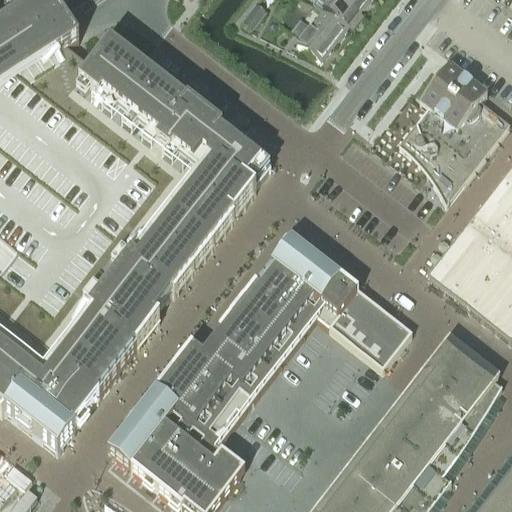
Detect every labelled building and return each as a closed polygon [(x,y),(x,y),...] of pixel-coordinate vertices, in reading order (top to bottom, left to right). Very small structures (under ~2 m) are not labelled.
[(346,35),(359,18),(335,0),(311,0),(316,4),(312,9),(322,17),(346,35)] [(335,0),(359,18),(372,1),(370,0),(335,0)] [(45,5),(0,34),(0,423),(52,464),(165,316),(271,178),(103,50),(86,76),(60,58),(73,49),(62,32),(45,5)] [(265,17),(255,9),(240,28),(250,36),(265,17)] [(322,17),(309,34),(296,51),(320,69),(346,35),(322,17)] [(401,149),(398,153),(408,162),(417,171),(426,182),(433,192),(440,204),(445,213),(474,176),(496,147),(508,133),(506,131),(479,110),(486,102),(471,90),(461,83),(448,72),(441,81),(430,96),(418,110),(426,117),(425,118),(415,131),(401,149)] [(511,173),(468,230),(426,284),(467,317),(509,350),(511,346),(511,173)] [(189,353),(109,455),(109,463),(174,511),(217,511),(240,484),(211,461),(256,408),(316,329),(382,380),(411,342),(289,248),(200,362),(189,353)] [(432,511),(444,497),(450,489),(449,488),(448,489),(442,484),(457,464),(472,442),(486,420),(495,404),(500,395),(499,394),(468,370),(450,356),(442,366),(437,362),(436,361),(427,376),(426,376),(414,395),(412,393),(398,416),(396,414),(382,437),(378,434),(317,511),(432,511)] [(511,511),(511,470),(479,511),(511,511)]
